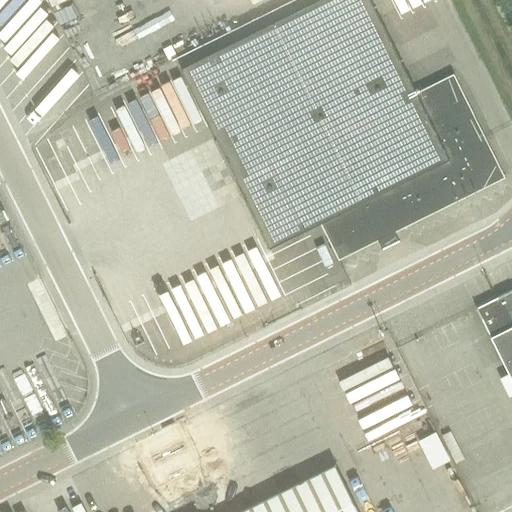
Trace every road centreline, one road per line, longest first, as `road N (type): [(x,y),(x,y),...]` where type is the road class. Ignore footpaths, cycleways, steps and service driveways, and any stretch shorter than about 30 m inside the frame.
road 1 (unclassified): [(140,420),(511,234)]
road 2 (unclassified): [(140,420),(0,133)]
road 3 (unclassified): [(0,488),(140,420)]
